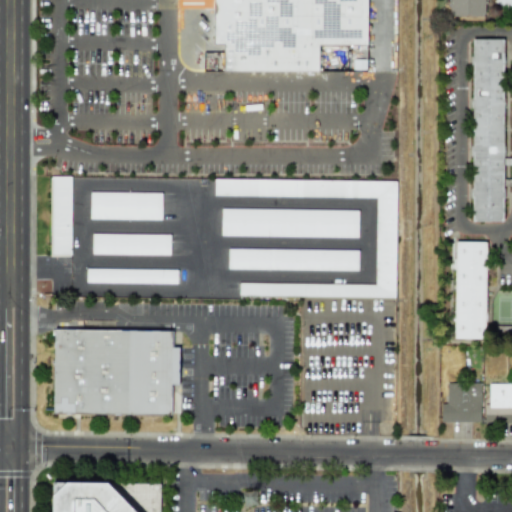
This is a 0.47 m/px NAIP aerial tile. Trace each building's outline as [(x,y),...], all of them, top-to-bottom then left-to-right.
[(224,71),(224,43),(214,43),(213,9),(176,8),(176,0),(366,0),(367,44),(321,44),(321,72),(224,71)] [(448,0),(449,16),(484,16),(483,0),(448,0)] [(502,39),(470,39),(471,222),(503,222),(502,39)] [(69,256),(71,177),(50,176),(49,255),(69,256)] [(395,181),(214,179),(214,196),(376,197),(375,285),(239,283),(239,296),(394,297),(395,181)] [(89,219),(161,220),(161,193),(89,192),(89,219)] [(357,238),(358,210),(221,209),(220,236),(357,238)] [(91,254),(169,255),(169,235),(91,234),(91,254)] [(485,242),(454,242),(452,339),(484,339),(485,242)] [(227,269),(357,270),(358,250),(227,249),(227,269)] [(176,284),(177,270),(86,269),(85,282),(176,284)] [(50,411),(51,326),(170,328),(170,349),(179,350),(179,384),(170,384),(170,413),(50,411)] [(440,422),(480,422),(480,383),(446,383),(446,404),(440,403),(440,422)] [(484,424),(511,423),(511,383),(488,384),(488,400),(483,400),(484,424)] [(135,511),(108,483),(51,482),(50,511),(135,511)] [(137,510),(150,510),(150,501),(158,502),(159,484),(123,483),(122,502),(137,502),(137,510)]
